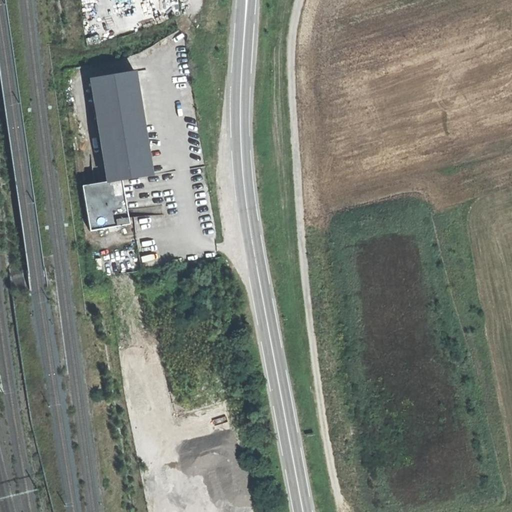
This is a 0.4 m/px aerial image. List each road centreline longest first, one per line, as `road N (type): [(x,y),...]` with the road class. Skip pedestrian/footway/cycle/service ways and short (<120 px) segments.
road 1 (track): [(296,0),(294,96),(317,414),(346,511)]
road 2 (secondary): [(303,511),(242,166),(245,6)]
